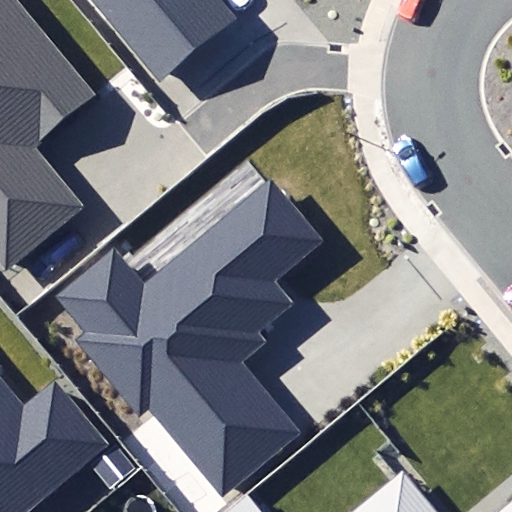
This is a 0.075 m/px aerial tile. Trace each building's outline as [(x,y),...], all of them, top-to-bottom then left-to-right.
[(0,0),(0,256),(7,265),(80,206),(33,148),(99,94),(22,0),(0,0)] [(91,0),(154,80),(233,19),(217,0),(91,0)] [(147,409),(223,501),(306,434),(245,359),(267,341),(255,327),(286,302),(269,281),(316,243),(269,185),(145,286),(117,252),(61,297),(86,328),(71,340),(134,419),(147,409)] [(0,511),(28,511),(110,444),(54,377),(26,401),(0,370),(0,511)] [(511,511),(511,500),(497,511),(438,511),(405,471),(354,511),(511,511)]
